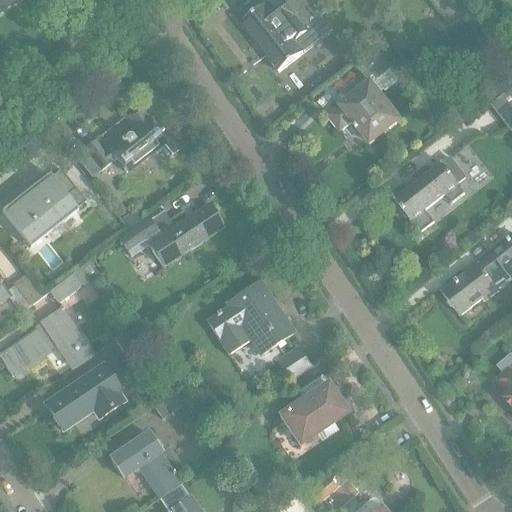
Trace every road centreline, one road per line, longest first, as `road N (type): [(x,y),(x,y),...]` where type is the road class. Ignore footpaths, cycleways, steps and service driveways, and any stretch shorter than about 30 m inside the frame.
road 1 (residential): [(489,511),(155,7)]
road 2 (residential): [(0,130),(155,7)]
